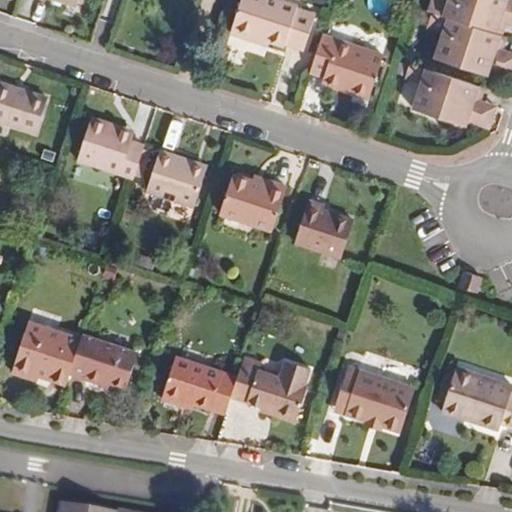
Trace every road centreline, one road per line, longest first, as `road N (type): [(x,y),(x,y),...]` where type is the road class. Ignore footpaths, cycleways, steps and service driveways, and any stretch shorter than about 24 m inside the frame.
road 1 (residential): [(0,424),(487,511)]
road 2 (residential): [(414,176),(0,34)]
